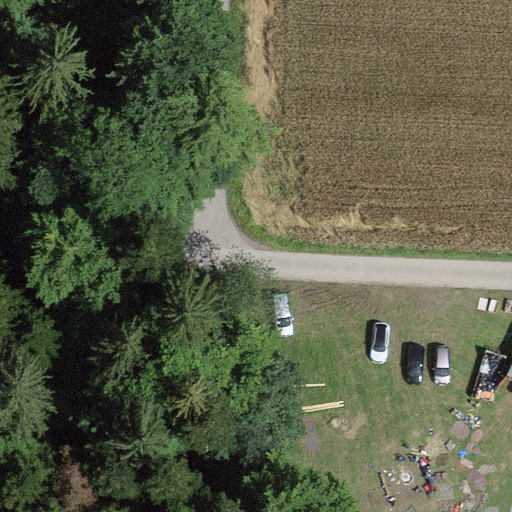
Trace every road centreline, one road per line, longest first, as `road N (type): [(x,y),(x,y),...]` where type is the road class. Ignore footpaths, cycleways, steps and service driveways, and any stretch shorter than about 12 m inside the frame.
road 1 (track): [(0,250),(511,268)]
road 2 (track): [(187,254),(201,0)]
